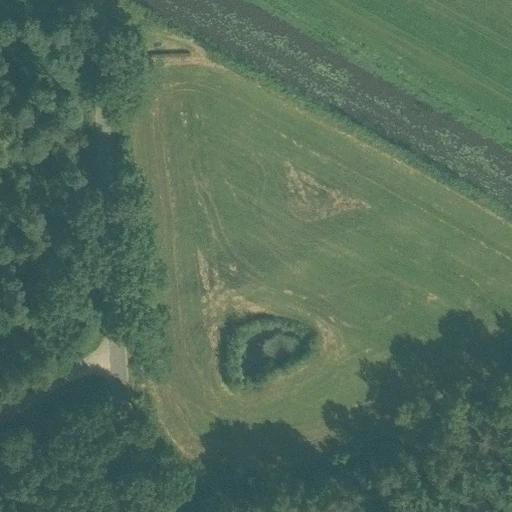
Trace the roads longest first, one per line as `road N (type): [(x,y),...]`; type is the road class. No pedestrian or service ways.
road 1 (unclassified): [(116,363),(93,0)]
road 2 (unclassified): [(126,511),(116,363)]
road 3 (unclassified): [(0,420),(84,366),(116,363)]
